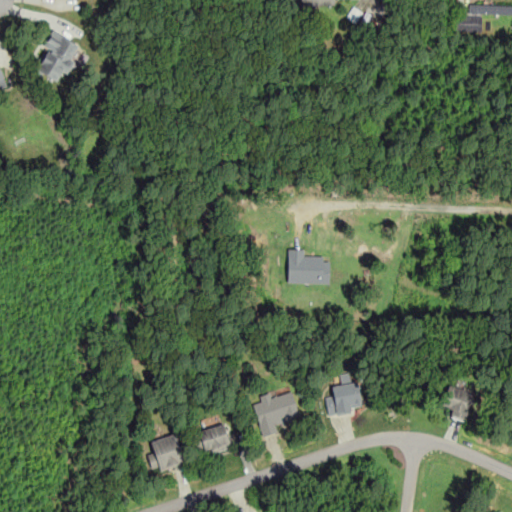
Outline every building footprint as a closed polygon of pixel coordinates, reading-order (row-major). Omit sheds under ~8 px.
[(511,3),(469,3),(468,23),(480,23),(480,14),(511,14),(511,3)] [(80,44),(53,31),(35,70),(61,83),(80,44)] [(286,282),(328,283),(329,257),(303,256),(303,249),(287,248),(286,282)] [(328,414),(361,410),(359,383),(325,386),(328,414)] [(449,415),(464,420),(473,392),(448,384),(442,404),(452,407),(449,415)] [(260,398),(261,401),(252,404),(261,435),(281,430),(278,420),(299,414),(292,389),(260,398)] [(192,431),(198,455),(230,446),(224,423),(192,431)] [(154,451),(147,452),(152,471),(184,464),(177,433),(151,439),(154,451)]
